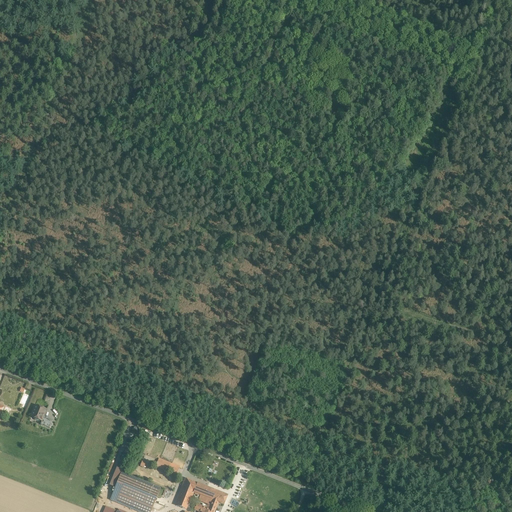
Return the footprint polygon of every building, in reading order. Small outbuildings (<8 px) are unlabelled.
[(47,410),(35,406),(31,417),(34,418),(34,419),(35,420),(37,421),(39,421),(42,422),(44,418),(47,410)] [(176,475),(180,466),(159,458),(155,467),(176,475)] [(150,511),(160,489),(122,473),(111,500),(139,511),(150,511)] [(227,496),(187,480),(182,493),(192,496),(193,492),(201,495),(200,498),(199,500),(211,505),(209,510),(197,505),(195,510),(199,511),(214,511),(218,502),(224,504),(227,496)] [(182,493),(177,505),(187,509),(192,496),(182,493)]
